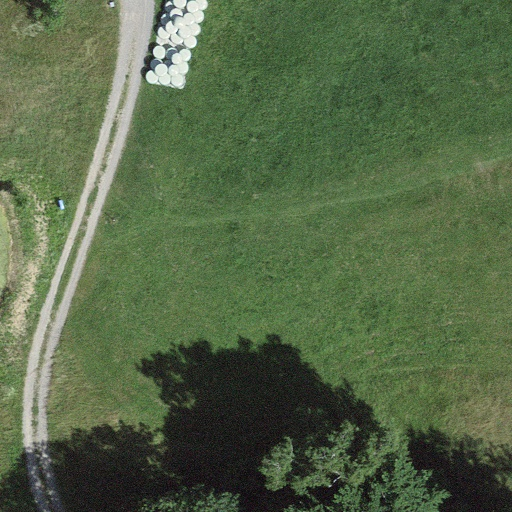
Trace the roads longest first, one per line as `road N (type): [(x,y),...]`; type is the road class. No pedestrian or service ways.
road 1 (track): [(56,511),(38,416),(50,330),(90,218)]
road 2 (track): [(90,218),(134,68),(144,0)]
